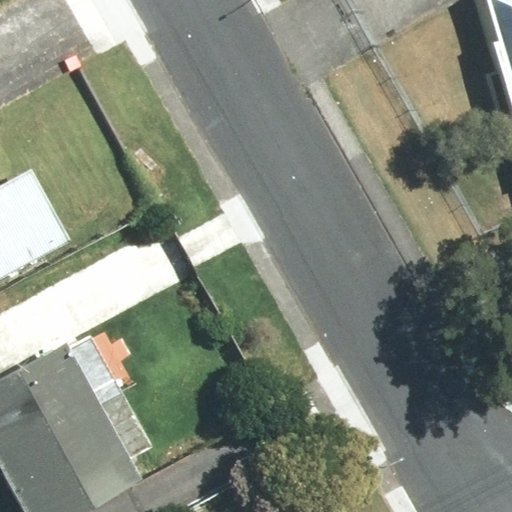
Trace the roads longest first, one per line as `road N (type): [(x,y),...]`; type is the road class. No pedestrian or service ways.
road 1 (residential): [(199,0),(495,511)]
road 2 (unknown): [(407,358),(130,511)]
